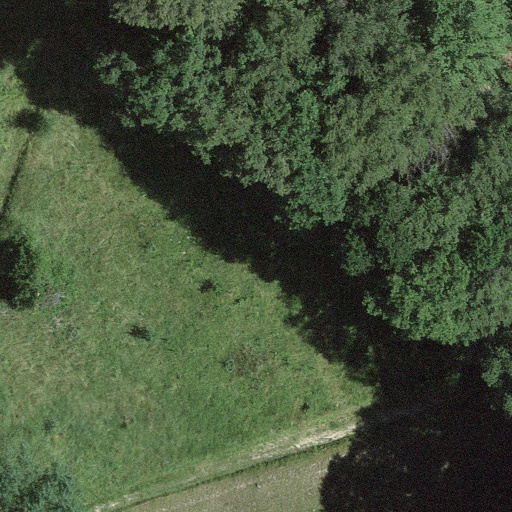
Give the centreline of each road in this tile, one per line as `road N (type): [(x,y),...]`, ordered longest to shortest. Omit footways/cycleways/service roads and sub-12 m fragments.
road 1 (track): [(41,511),(365,418),(511,388)]
road 2 (track): [(56,0),(0,149)]
